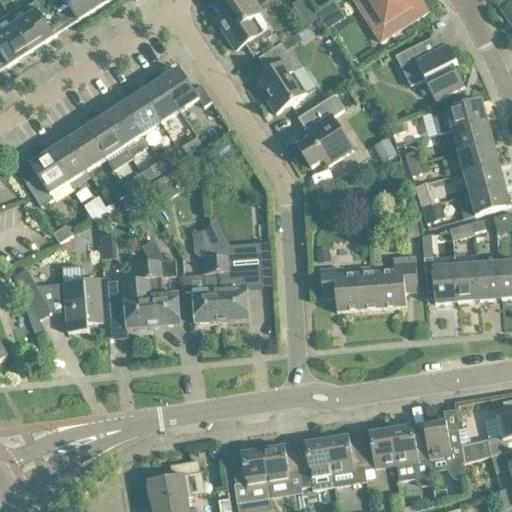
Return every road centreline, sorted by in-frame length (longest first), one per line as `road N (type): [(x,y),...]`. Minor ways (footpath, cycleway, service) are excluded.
road 1 (residential): [(301,397),(283,185),(173,5)]
road 2 (residential): [(301,397),(339,399),(511,370)]
road 3 (residential): [(0,124),(157,24),(173,5)]
road 4 (residential): [(122,431),(301,397)]
road 5 (residential): [(8,493),(122,431)]
road 6 (residential): [(122,431),(0,468)]
